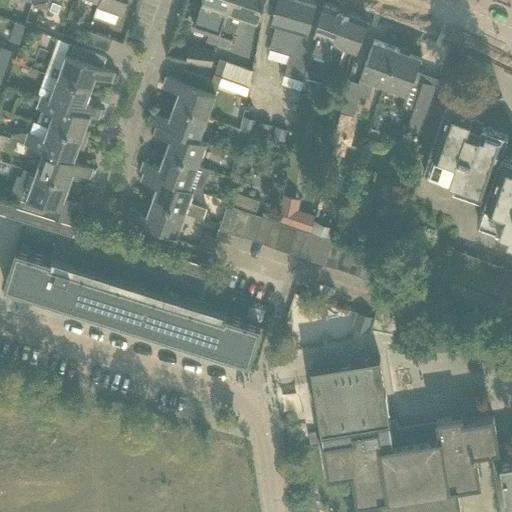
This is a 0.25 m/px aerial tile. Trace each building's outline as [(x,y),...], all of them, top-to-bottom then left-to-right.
[(33,0),(32,2),(48,8),(50,0),(33,0)] [(98,0),(93,15),(114,23),(119,11),(121,12),(125,0),(98,0)] [(221,34),(232,0),(201,0),(194,25),(209,30),(205,41),(218,45),(219,44),(222,34),(221,34)] [(256,22),(262,5),(263,0),(232,0),(221,34),(222,34),(219,44),(229,47),(238,20),(233,18),(234,14),(256,22)] [(311,34),(322,3),(316,1),(314,0),(276,0),(271,21),(277,23),(269,46),(290,53),(284,73),(305,80),(305,70),(309,59),(317,36),(311,34)] [(321,74),(344,11),(322,3),(311,34),(317,36),(309,59),(305,70),(321,74)] [(344,11),(324,67),(337,71),(346,47),(348,48),(356,51),(361,39),(368,20),(344,11)] [(16,20),(9,39),(19,43),(26,23),(16,20)] [(108,50),(112,38),(88,30),(84,41),(108,50)] [(349,80),(340,111),(354,115),(359,95),(368,98),(374,81),(384,84),(397,48),(373,39),(367,58),(360,76),(361,76),(358,82),(349,80)] [(102,67),(106,55),(70,42),(57,77),(91,89),(96,76),(112,82),(115,71),(102,67)] [(187,45),(185,61),(185,62),(210,65),(214,48),(187,45)] [(0,66),(5,69),(12,50),(2,47),(0,51),(0,66)] [(438,85),(424,80),(415,77),(417,71),(415,70),(420,56),(397,48),(384,84),(407,93),(402,108),(411,112),(405,130),(400,146),(414,151),(428,111),(438,85)] [(207,116),(222,76),(214,73),(212,79),(183,68),(179,80),(166,75),(162,85),(178,90),(173,104),(207,116)] [(91,89),(57,77),(46,73),(38,95),(40,95),(49,99),(90,114),(90,115),(99,118),(102,108),(86,102),(91,89)] [(12,98),(15,89),(6,86),(3,95),(12,98)] [(40,95),(36,108),(42,110),(40,114),(37,121),(48,125),(87,139),(90,130),(85,128),(90,115),(90,114),(49,99),(40,95)] [(511,156),(501,152),(508,134),(481,124),(483,121),(471,116),(472,113),(446,103),(423,168),(441,174),(440,175),(455,180),(452,186),(483,197),(477,216),(495,222),(494,224),(508,229),(506,234),(511,236),(511,156)] [(199,139),(199,138),(207,116),(173,104),(168,117),(152,111),(149,121),(156,124),(156,123),(199,139)] [(244,116),(241,127),(251,130),(255,120),(244,116)] [(260,121),(257,132),(267,135),(271,125),(260,121)] [(206,141),(199,138),(199,139),(156,123),(156,124),(153,133),(169,139),(164,152),(198,164),(206,141)] [(83,148),(87,139),(48,125),(43,138),(27,132),(26,134),(23,143),(43,150),(43,149),(73,160),(74,160),(78,147),(83,148)] [(276,126),(272,137),(283,140),(287,130),(276,126)] [(11,134),(10,138),(23,143),(26,134),(22,133),(14,135),(11,134)] [(94,167),(74,160),(73,160),(43,149),(43,150),(35,172),(69,184),(74,171),(90,177),(94,167)] [(190,187),(198,164),(164,152),(159,165),(143,160),(140,169),(189,187),(190,187)] [(189,200),(194,188),(190,187),(189,187),(140,169),(139,170),(143,171),(140,180),(156,186),(151,199),(185,212),(202,218),(206,206),(189,200)] [(64,198),(69,184),(35,172),(23,206),(43,213),(50,216),(57,218),(64,220),(72,222),(73,223),(80,204),(64,198)] [(395,178),(382,182),(381,196),(391,204),(404,199),(405,186),(395,178)] [(235,191),(231,204),(256,212),(260,200),(235,191)] [(284,194),(279,221),(285,223),(297,227),(309,231),(310,231),(312,212),(297,208),(299,199),(284,194)] [(177,235),(183,216),(185,212),(151,199),(146,212),(130,206),(127,217),(177,235)] [(76,225),(0,201),(0,213),(22,220),(73,236),(76,225)] [(230,232),(239,208),(227,204),(219,228),(230,232)] [(242,236),(250,212),(239,208),(230,232),(242,236)] [(254,240),(262,215),(250,212),(242,236),(254,240)] [(265,244),(274,219),(262,215),(254,240),(265,244)] [(277,248),(285,223),(279,221),(274,219),(265,244),(277,248)] [(289,252),(297,227),(285,223),(277,248),(289,252)] [(301,256),(309,231),(297,227),(289,252),(301,256)] [(312,260),(321,235),(310,231),(309,231),(301,256),(312,260)] [(324,264),(332,239),(321,235),(312,260),(324,264)] [(336,268),(344,243),(332,239),(324,264),(336,268)] [(347,272),(356,247),(344,243),(336,268),(347,272)] [(359,276),(367,251),(356,247),(347,272),(359,276)] [(454,279),(464,251),(453,247),(452,247),(442,275),(449,277),(454,279)] [(147,293),(50,262),(52,259),(16,248),(4,284),(21,290),(22,285),(32,287),(30,292),(40,296),(58,301),(72,306),(74,298),(83,301),(81,308),(108,317),(111,310),(120,312),(117,320),(145,328),(147,321),(156,324),(154,331),(181,340),(183,332),(192,335),(190,343),(223,353),(224,348),(233,351),(232,356),(249,361),(260,324),(224,313),(223,317),(147,293)] [(371,280),(379,255),(367,251),(359,276),(371,280)] [(467,284),(477,256),(464,251),(454,279),(463,283),(467,284)] [(207,266),(164,252),(160,263),(191,273),(204,277),(207,266)] [(391,259),(379,255),(371,280),(383,284),(391,259)] [(479,288),(489,260),(477,256),(467,284),(476,287),(479,288)] [(492,293),(502,265),(489,260),(479,288),(487,291),(492,293)] [(504,297),(511,275),(511,268),(502,265),(492,293),(500,296),(504,297)] [(382,290),(378,302),(402,309),(406,297),(382,290)] [(396,331),(402,309),(378,302),(371,327),(396,331)] [(373,317),(357,312),(352,326),(368,331),(370,327),(373,317)] [(498,448),(497,441),(493,415),(452,422),(451,416),(436,419),(437,423),(391,430),(379,356),(311,367),(321,430),(322,430),(324,442),(323,442),(328,475),(352,471),(357,502),(380,498),(381,511),(461,511),(457,486),(480,482),(475,452),(498,448)] [(240,511),(230,446),(201,450),(210,511),(240,511)] [(511,459),(499,462),(507,509),(511,508),(511,459)] [(88,510),(107,508),(102,462),(82,464),(88,510)]
